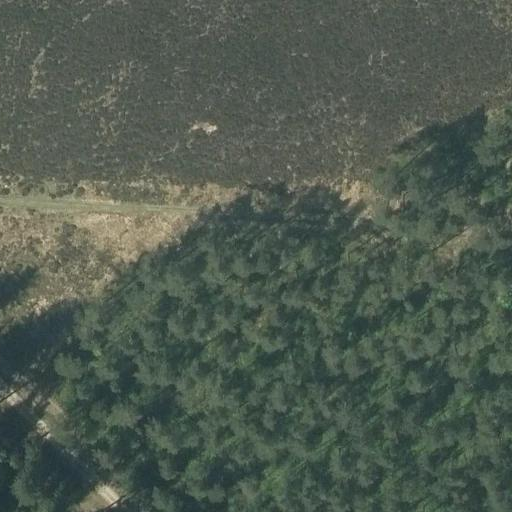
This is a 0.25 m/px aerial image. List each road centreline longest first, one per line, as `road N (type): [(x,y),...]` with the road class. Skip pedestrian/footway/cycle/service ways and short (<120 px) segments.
road 1 (track): [(511,236),(0,209)]
road 2 (track): [(125,511),(0,384)]
